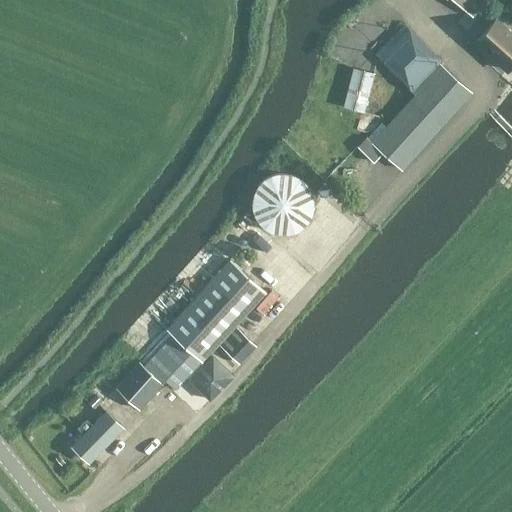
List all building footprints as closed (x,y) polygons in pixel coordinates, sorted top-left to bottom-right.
[(454,0),(473,17),(487,0),(454,0)] [(511,66),(511,27),(493,11),(466,41),(504,75),(511,66)] [(401,170),(471,93),(438,63),(413,91),(416,94),(372,143),(366,138),(357,148),(374,163),(383,153),(401,170)] [(373,73),(353,68),(343,107),(363,112),(373,73)] [(313,229),(311,173),(255,176),(257,231),(313,229)] [(235,326),(266,292),(230,260),(167,330),(203,363),(219,345),(239,364),(256,345),(235,326)] [(175,390),(198,364),(171,339),(145,367),(140,363),(116,389),(140,410),(166,381),(175,390)] [(208,401),(232,377),(213,357),(188,380),(208,401)] [(94,409),(102,400),(92,390),(83,399),(94,409)] [(106,446),(123,429),(105,412),(92,426),(86,420),(78,428),(79,430),(84,434),(72,446),(88,462),(105,445),(106,446)]
